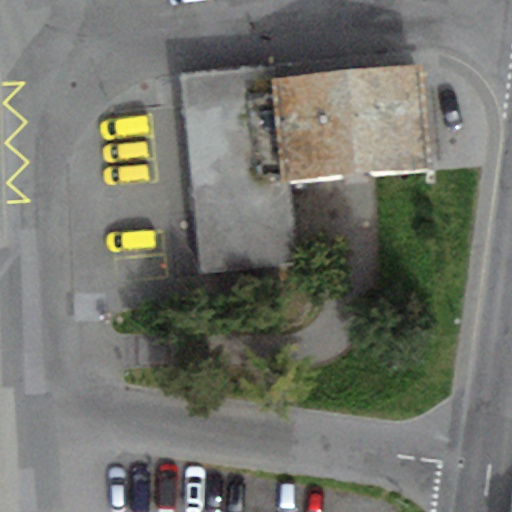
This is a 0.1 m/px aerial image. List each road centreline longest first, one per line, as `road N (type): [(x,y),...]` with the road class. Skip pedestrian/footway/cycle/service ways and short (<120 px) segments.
road 1 (residential): [(31,47),(43,394),(489,472)]
road 2 (residential): [(31,47),(511,1)]
road 3 (primary): [(511,317),(489,472)]
